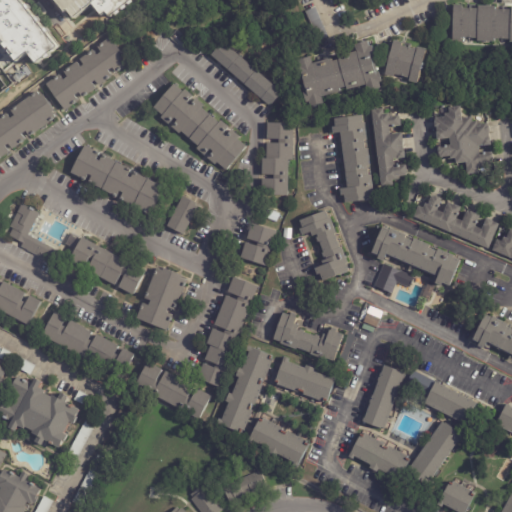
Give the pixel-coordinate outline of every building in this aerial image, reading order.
[(0,0),(133,0),(135,1),(131,5),(129,3),(127,4),(128,6),(124,10),(122,8),(121,10),(122,12),(118,15),(116,14),(111,17),(107,13),(103,15),(93,4),(75,18),(71,13),(69,14),(67,12),(66,12),(56,0),(20,0),(25,5),(28,4),(31,7),(29,10),(35,17),(38,16),(41,20),(39,22),(44,29),(46,27),(50,31),(48,33),(59,46),(49,54),(51,55),(47,58),(45,57),(40,61),(41,62),(39,65),(28,53),(17,61),(0,40),(0,0)] [(497,8),(511,9),(511,5),(511,41),(510,41),(510,38),(494,38),(494,41),(477,40),(477,37),(461,37),(461,40),(452,39),(454,4),(463,4),(462,7),(478,8),(478,5),(495,5),(495,8),(497,8)] [(318,41),(309,21),(319,16),(328,37),(318,41)] [(109,37),(128,62),(115,72),(111,67),(107,70),(111,75),(98,85),(94,80),(91,82),(95,87),(81,97),(77,92),(73,95),(77,100),(64,110),(45,85),(58,74),(62,79),(66,76),(62,71),(75,61),(79,66),(82,64),(79,59),(92,49),(96,54),(100,51),(96,46),(109,36),(109,37)] [(403,42),(402,45),(417,49),(418,46),(426,48),(418,83),(409,81),(410,78),(395,74),(394,77),(386,75),(395,40),(403,42)] [(282,93),(272,104),(271,103),(269,105),(211,55),(223,41),(282,93)] [(373,57),(378,72),(379,72),(382,82),(379,83),(380,88),(367,91),(366,85),(347,90),(346,87),(340,89),(341,92),(321,98),(323,104),(311,108),(309,103),(306,103),(303,93),(304,93),(300,77),(299,77),(296,68),(299,67),(297,61),(310,57),(312,64),(331,58),(332,62),(338,60),(337,57),(356,52),(354,45),(367,41),(369,46),(372,46),(375,56),(373,56),(373,57)] [(208,159),(207,159),(213,153),(210,150),(204,157),(197,150),(198,148),(181,133),(179,135),(171,128),(177,122),(174,119),(168,126),(161,119),(163,117),(154,109),(174,85),(183,93),(185,90),(193,97),(187,104),(190,107),(196,99),(204,106),(202,109),(219,124),(221,121),(228,128),(223,135),(226,138),(232,131),(239,138),(238,140),(246,148),(226,171),(217,164),(215,166),(208,159)] [(37,91),(40,96),(42,94),(54,110),(52,112),(55,117),(29,136),(25,131),(21,134),(25,139),(12,149),(8,143),(5,146),(9,151),(0,157),(0,117),(6,113),(10,118),(14,115),(10,110),(36,91),(37,91)] [(471,116),(472,116),(472,121),(477,121),(478,124),(487,122),(488,125),(489,131),(489,137),(490,137),(491,144),(479,146),(480,153),(491,151),(493,159),(491,159),(493,167),(478,169),(479,172),(467,174),(466,162),(456,163),(455,158),(449,159),(448,156),(440,157),(440,153),(439,153),(438,148),(439,148),(438,146),(450,145),(449,137),(437,139),(436,131),(437,131),(436,126),(435,126),(435,120),(435,119),(436,119),(435,117),(445,116),(444,113),(449,112),(449,107),(460,105),(462,117),(471,116)] [(389,115),(399,114),(399,116),(400,116),(401,125),(389,126),(390,134),(401,132),(403,142),(402,142),(404,157),(393,159),(394,166),(406,164),(407,173),(406,173),(406,175),(400,176),(400,179),(392,180),(393,185),(381,186),(371,110),(383,108),(384,113),(389,113),(389,115)] [(344,160),(341,133),(334,134),(333,127),(336,126),(335,119),(363,115),(364,123),(365,123),(367,140),(365,140),(366,149),(368,149),(370,166),(368,167),(369,175),(372,175),(374,192),(372,192),(373,200),(346,203),(345,195),(342,196),(341,189),(348,188),(344,160)] [(293,125),(292,159),(288,159),(287,195),(261,194),(262,158),(266,158),(267,122),(293,123),(293,125)] [(97,160),(98,160),(101,154),(130,169),(126,176),(130,177),(133,171),(163,187),(148,215),(118,199),(121,193),(118,191),(115,197),(87,181),(90,176),(87,174),(84,180),(69,172),(84,145),(98,153),(95,159),(97,160)] [(432,195),(435,196),(435,195),(441,197),(440,198),(442,199),(437,210),(443,213),(448,202),(455,205),(455,204),(461,207),(456,218),(463,221),(467,210),(470,211),(477,214),(480,216),(475,226),(482,229),(487,218),(494,221),(493,222),(499,224),(488,249),(414,217),(418,205),(423,208),(425,203),(428,204),(432,195)] [(190,223),(184,235),(168,227),(183,196),(197,204),(196,206),(198,207),(190,223)] [(42,221),(35,234),(59,246),(50,263),(21,247),(22,243),(9,236),(13,229),(10,227),(22,204),(45,217),(42,221)] [(281,214),(278,222),(264,217),(267,209),(281,214)] [(342,249),(348,264),(346,264),(349,271),(323,282),(320,275),(318,276),(316,269),(323,266),(322,262),(326,260),(326,258),(324,259),(322,254),(324,253),(319,242),(318,243),(317,238),(318,238),(317,235),(312,237),(311,232),(302,236),(300,230),(303,229),(300,221),(326,211),(329,218),(330,218),(337,234),(335,235),(340,248),(342,248),(342,249)] [(276,231),(266,266),(240,258),(251,223),(276,231)] [(450,286),(443,283),(442,286),(436,284),(439,276),(387,254),(384,261),(378,259),(379,255),(373,253),(383,227),(390,230),(391,228),(407,235),(406,238),(414,241),(415,239),(431,245),(430,248),(438,251),(439,249),(455,255),(454,257),(461,260),(450,286)] [(292,229),(291,239),(283,239),(284,228),(292,229)] [(511,258),(492,250),(497,240),(502,241),(504,237),(507,238),(510,229),(511,230),(511,258)] [(97,247),(145,273),(133,296),(119,288),(124,278),(121,276),(115,287),(87,272),(93,261),(89,259),(84,270),(69,262),(82,238),(97,247)] [(385,265),(414,277),(410,288),(397,282),(391,297),(387,295),(388,292),(375,287),(384,264),(385,265)] [(166,270),(181,276),(180,278),(186,281),(174,311),(167,308),(166,313),(172,315),(166,331),(135,319),(141,303),(147,306),(148,305),(149,301),(143,298),(155,268),(161,271),(162,268),(166,270)] [(258,287),(231,353),(235,355),(221,389),(197,379),(203,364),(214,368),(215,365),(204,360),(210,346),(206,344),(212,329),(223,334),(225,330),(214,325),(225,296),(237,300),(238,297),(227,292),(233,277),(258,287)] [(0,288),(3,283),(24,294),(20,302),(25,304),(29,297),(41,303),(28,327),(0,311),(0,288)] [(90,341),(93,343),(97,336),(119,347),(115,355),(120,357),(124,350),(135,356),(122,380),(42,337),(55,313),(66,319),(62,326),(67,329),(71,321),(93,333),(88,341),(90,341)] [(341,343),(334,362),(328,359),(327,361),(311,355),(311,353),(297,348),(297,350),(280,344),(281,343),(274,340),(283,313),(291,316),(292,313),(298,315),(294,324),(299,326),(297,330),(300,331),(301,329),(305,331),(305,333),(315,337),(316,335),(320,337),(320,338),(322,339),(323,335),(328,337),(330,331),(331,331),(332,328),(338,330),(337,333),(344,335),(341,343)] [(380,320),(377,328),(363,322),(367,313),(380,318),(380,320)] [(511,355),(488,343),(484,350),(478,347),(480,344),(473,341),(485,315),(492,318),(493,317),(509,325),(507,327),(511,329),(511,355)] [(269,367),(244,431),(243,431),(241,434),(215,423),(217,418),(221,420),(228,403),(225,402),(228,393),(231,395),(238,378),(235,377),(238,368),(241,369),(248,352),(245,351),(247,346),(271,356),(270,359),(272,360),(269,367)] [(8,363),(0,359),(0,353),(2,348),(13,354),(8,363)] [(30,374),(30,375),(11,365),(16,356),(35,366),(30,374)] [(315,400),(302,395),(304,392),(299,390),(297,393),(277,385),(278,382),(275,381),(284,357),(288,359),(287,362),(304,369),(306,366),(314,369),(313,372),(330,378),(331,375),(336,377),(327,401),(324,400),(323,403),(315,400)] [(157,381),(160,383),(166,373),(194,388),(188,399),(192,400),(197,390),(211,397),(199,421),(135,386),(148,363),(162,371),(157,381)] [(0,385),(0,386),(9,368),(0,364),(0,385)] [(398,394),(384,431),(363,423),(384,366),(405,374),(398,394)] [(454,419),(425,404),(427,400),(404,389),(413,371),(477,404),(466,425),(454,419)] [(47,443),(45,441),(42,447),(36,444),(39,438),(33,435),(34,433),(26,428),(25,430),(19,427),(16,433),(9,429),(12,423),(0,416),(0,411),(19,377),(33,385),(35,380),(42,383),(39,389),(45,392),(44,394),(52,398),(52,396),(58,400),(62,394),(68,398),(66,403),(80,411),(76,418),(77,418),(74,425),(71,423),(64,435),(68,437),(64,443),(63,442),(59,449),(47,443)] [(94,399),(89,408),(74,400),(79,391),(94,399)] [(511,408),(511,434),(496,426),(506,405),(511,408)] [(126,413),(122,421),(116,418),(120,410),(126,413)] [(97,421),(98,421),(77,459),(68,453),(88,416),(97,421)] [(294,434),(307,441),(306,443),(310,445),(297,468),(293,466),(295,463),(278,454),(276,459),(267,454),(269,449),(255,441),(253,445),(248,442),(261,417),(284,429),(283,431),(287,433),(288,431),(294,434)] [(418,457),(442,422),(445,424),(445,423),(463,436),(427,487),(407,473),(418,457)] [(370,437),(384,444),(383,446),(388,448),(389,446),(412,458),(400,481),(379,470),(377,473),(369,470),(371,466),(354,457),(353,460),(348,458),(360,435),(364,436),(365,434),(370,437)] [(98,456),(107,461),(82,508),(72,503),(97,456),(98,456)] [(0,511),(0,494),(2,489),(0,487),(0,478),(4,470),(9,473),(9,472),(18,476),(18,477),(21,479),(24,473),(30,476),(27,482),(29,483),(29,482),(38,487),(38,488),(41,490),(38,497),(40,498),(36,505),(34,504),(33,506),(28,503),(26,508),(27,509),(25,511),(0,511)] [(244,498),(236,502),(234,499),(228,501),(222,487),(260,471),(266,487),(260,489),(261,491),(253,495),(252,493),(244,496),(245,498),(244,498)] [(465,488),(473,492),(472,495),(475,496),(466,511),(456,511),(443,505),(442,508),(437,506),(450,483),(452,484),(453,482),(465,488)] [(200,511),(193,502),(191,500),(192,498),(190,495),(203,485),(222,510),(219,511),(200,511)] [(502,511),(511,494),(511,511),(502,511)] [(35,511),(44,497),(53,502),(47,511),(35,511)]
